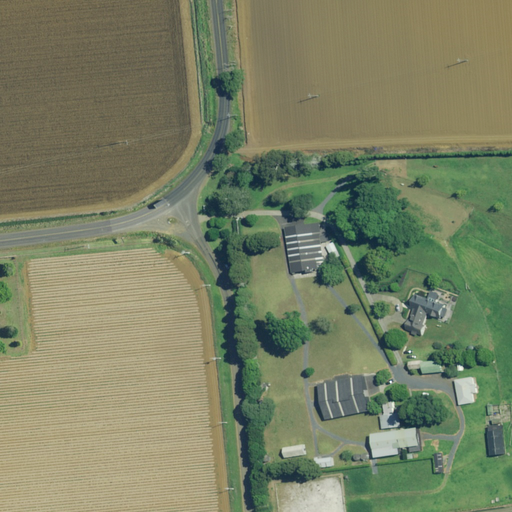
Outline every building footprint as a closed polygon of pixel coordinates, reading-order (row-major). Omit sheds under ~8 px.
[(322,230),(321,223),(286,227),(292,273),(308,271),(308,273),(313,272),(313,270),(319,269),(318,266),(327,265),(324,242),(329,241),(327,229),(322,230)] [(339,253),(334,242),(327,246),(332,256),(339,253)] [(438,301),(417,293),(412,307),(414,308),(411,317),(410,317),(405,330),(412,332),(412,334),(421,337),(427,321),(426,321),(428,314),(432,315),(438,301)] [(444,372),(443,360),(410,363),(411,369),(424,368),(424,373),(444,372)] [(371,411),(364,376),(319,385),(326,420),(371,411)] [(477,393),(474,377),(456,380),(460,405),(475,402),(473,393),(477,393)] [(394,413),(393,402),(384,403),(385,416),(381,416),(382,429),(401,427),(399,413),(394,413)] [(493,405),(489,405),(489,415),(501,415),(501,412),(494,412),(493,405)] [(501,425),(494,425),(489,426),(490,440),(487,440),(487,448),(490,448),(491,455),(507,455),(505,425),(501,425)] [(422,451),(419,428),(372,435),(375,458),(401,454),(400,448),(409,447),(410,452),(422,451)] [(306,455),(305,445),(284,448),(285,458),(306,455)] [(444,472),(442,453),(435,453),(437,473),(444,472)] [(334,466),(332,457),(315,460),(316,469),(334,466)]
